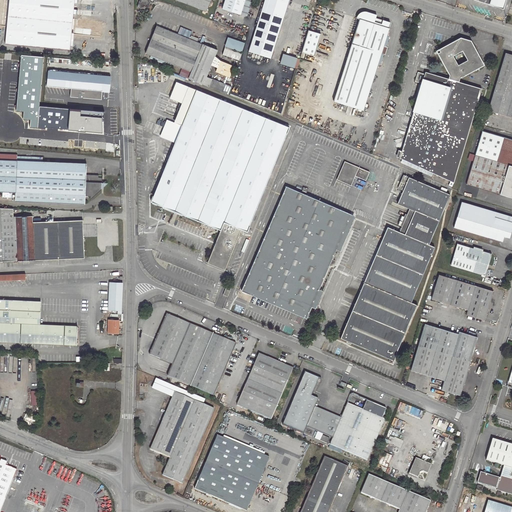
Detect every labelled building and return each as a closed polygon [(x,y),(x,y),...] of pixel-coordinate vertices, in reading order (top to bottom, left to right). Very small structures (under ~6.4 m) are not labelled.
[(8,0),(5,43),(70,50),(74,0),(8,0)] [(147,10),(150,0),(139,0),(137,6),(147,10)] [(174,0),(206,12),(210,0),(174,0)] [(246,16),(251,0),(223,0),(221,9),(246,16)] [(271,58),(289,0),(264,0),(248,51),(271,58)] [(363,110),(389,28),(388,28),(390,22),(361,13),(333,101),(363,110)] [(145,53),(190,72),(188,78),(228,95),(232,87),(207,76),(217,50),(156,26),(145,53)] [(320,35),(308,31),(301,53),(314,57),(320,35)] [(453,183),(481,88),(458,82),(459,79),(484,65),(471,40),(460,37),(436,51),(449,75),(448,79),(424,72),(399,157),(453,183)] [(228,38),(224,56),(241,60),(246,42),(228,38)] [(511,55),(504,53),(487,111),(511,118),(511,55)] [(284,54),(281,67),(295,71),(299,58),(284,54)] [(80,96),(108,99),(111,69),(82,67),(81,73),(48,70),(46,87),(52,88),(51,91),(80,94),(80,96)] [(190,88),(182,106),(188,108),(196,90),(190,88)] [(150,202),(220,230),(206,262),(225,270),(242,231),(247,233),(289,128),(196,90),(188,108),(150,202)] [(102,113),(52,108),(51,124),(56,124),(56,128),(69,129),(69,132),(78,132),(78,130),(100,132),(102,113)] [(511,139),(482,131),(466,184),(511,198),(511,139)] [(14,201),(84,204),(84,197),(91,197),(101,189),(101,178),(97,178),(97,175),(85,175),(86,163),(41,161),(41,157),(16,155),(16,154),(0,153),(0,191),(15,193),(14,201)] [(367,182),(371,171),(345,162),(338,181),(363,190),(366,181),(367,182)] [(411,302),(434,247),(428,244),(450,195),(408,177),(397,204),(409,209),(414,211),(404,234),(399,232),(387,227),(340,337),(392,360),(417,305),(411,302)] [(286,186),(241,290),(306,319),(311,306),(315,308),(323,291),(318,289),(336,249),(340,251),(354,216),(286,186)] [(453,227),(502,242),(504,237),(509,238),(511,227),(511,217),(461,202),(453,227)] [(0,261),(34,260),(41,259),(39,222),(33,222),(32,216),(13,216),(13,208),(0,207),(0,261)] [(409,209),(399,232),(404,234),(414,211),(409,209)] [(41,259),(84,257),(82,220),(39,222),(41,259)] [(450,265),(485,275),(491,254),(482,251),(483,249),(472,246),(472,248),(457,244),(450,265)] [(0,280),(81,277),(81,276),(101,276),(101,271),(0,273),(0,280)] [(431,299),(467,310),(465,314),(484,320),(493,291),(438,274),(431,299)] [(109,282),(108,310),(121,311),(121,282),(109,282)] [(226,285),(222,295),(227,296),(231,287),(226,285)] [(41,301),(0,299),(0,342),(76,345),(77,326),(40,324),(41,301)] [(235,344),(167,314),(149,355),(172,364),(167,376),(213,395),(235,344)] [(108,320),(107,332),(118,333),(118,320),(108,320)] [(457,333),(424,323),(410,370),(443,380),(441,389),(460,395),(477,337),(458,331),(457,333)] [(258,354),(236,404),(271,419),(292,368),(258,354)] [(297,390),(282,424),(303,433),(304,434),(312,437),(315,431),(325,435),(333,416),(315,408),(318,399),(314,397),(321,380),(309,375),(309,374),(305,372),(301,380),(306,382),(303,387),(301,386),(299,391),(297,390)] [(182,484),(214,409),(174,392),(149,449),(169,458),(162,475),(182,484)] [(362,409),(347,403),(341,419),(332,438),(330,445),(367,461),(385,419),(382,417),(386,409),(366,400),(362,409)] [(332,438),(341,419),(333,416),(325,435),(332,438)] [(217,436),(194,488),(246,511),(269,458),(217,436)] [(511,444),(492,439),(485,460),(503,466),(496,490),(511,494),(511,444)] [(375,463),(387,468),(393,455),(381,450),(375,463)] [(327,511),(347,467),(324,457),(300,511),(327,511)] [(0,509),(16,470),(7,467),(8,466),(7,464),(6,463),(7,462),(1,459),(0,461),(0,509)] [(426,463),(420,461),(416,459),(409,474),(418,477),(419,473),(422,472),(427,474),(431,465),(426,463)] [(0,511),(4,511),(21,472),(16,470),(0,509),(0,511)] [(481,472),(475,490),(482,492),(484,485),(495,488),(498,478),(481,472)] [(360,493),(399,510),(397,511),(425,511),(430,501),(368,474),(360,493)] [(74,492),(81,510),(92,506),(84,488),(74,492)] [(483,511),(511,511),(511,507),(488,500),(483,511)]
